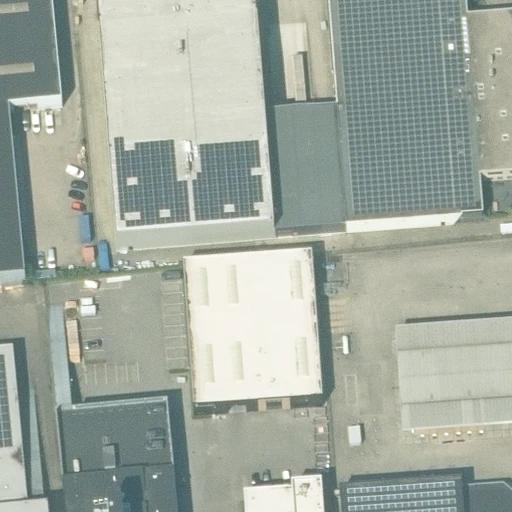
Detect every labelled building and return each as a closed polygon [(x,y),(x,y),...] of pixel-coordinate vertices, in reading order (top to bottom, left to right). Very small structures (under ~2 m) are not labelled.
[(0,0),(0,285),(24,283),(8,113),(62,108),(53,7),(52,0),(0,0)] [(328,0),(329,12),(337,113),(265,119),(272,208),(275,238),(346,233),(453,225),(453,222),(482,220),(479,182),(510,179),(511,179),(511,18),(468,22),(465,0),(328,0)] [(257,27),(99,40),(116,250),(274,238),(265,118),(257,27)] [(183,268),(194,415),(323,406),(312,259),(183,268)] [(511,430),(511,325),(394,331),(399,436),(511,430)] [(0,511),(49,511),(49,510),(28,511),(13,354),(0,355),(0,511)] [(64,511),(177,511),(168,409),(56,420),(64,511)] [(318,432),(293,434),(296,476),(321,474),(318,432)] [(360,432),(349,433),(350,445),(361,444),(360,432)] [(339,494),(340,511),(511,511),(510,501),(501,493),(462,496),(461,485),(441,486),(339,494)] [(323,511),(321,488),(291,490),(292,496),(244,499),(244,511),(323,511)]
